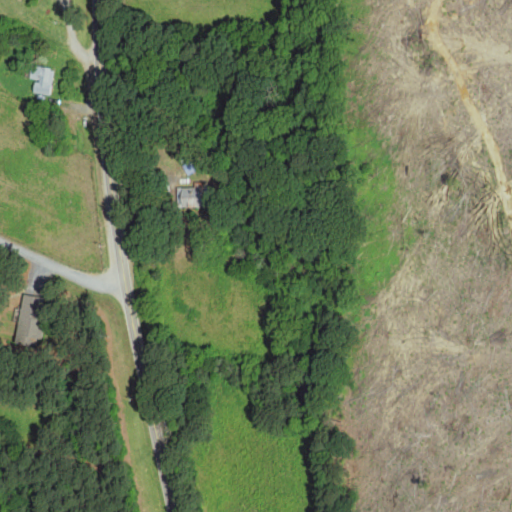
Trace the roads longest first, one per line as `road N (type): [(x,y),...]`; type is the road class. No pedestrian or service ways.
road 1 (tertiary): [(173,511),(121,255),(99,0)]
road 2 (residential): [(130,306),(0,232)]
